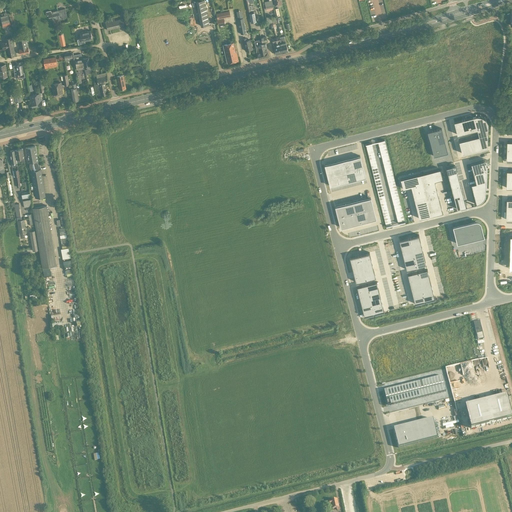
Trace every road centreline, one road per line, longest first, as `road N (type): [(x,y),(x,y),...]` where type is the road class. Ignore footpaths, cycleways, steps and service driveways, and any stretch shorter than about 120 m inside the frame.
road 1 (primary): [(117,105),(384,35)]
road 2 (unclassified): [(319,146),(487,110),(496,129),(492,211)]
road 3 (unclassified): [(228,511),(389,468)]
road 4 (unclassified): [(492,211),(337,247)]
road 5 (unclassified): [(490,302),(360,338)]
road 6 (unclassified): [(360,338),(389,468)]
road 7 (primary): [(0,135),(117,105)]
